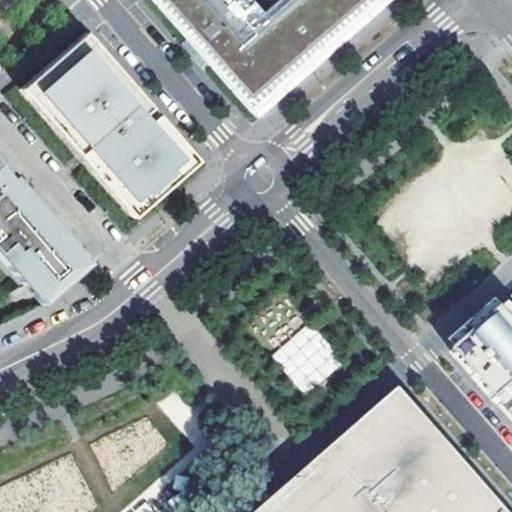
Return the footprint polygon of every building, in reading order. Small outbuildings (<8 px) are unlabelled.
[(257,117),(387,0),(153,0),(199,51),(257,117)] [(86,37),(69,52),(77,61),(94,46),(86,37)] [(69,52),(41,78),(48,87),(31,102),(81,158),(85,154),(100,170),(95,174),(127,211),(145,195),(153,204),(182,179),(174,170),(191,155),(158,118),(154,122),(139,106),(144,102),(94,46),(77,61),(69,52)] [(48,87),(41,78),(23,93),(31,102),(48,87)] [(154,122),(158,118),(151,110),(144,102),(139,106),(154,122)] [(85,154),(81,158),(95,174),(100,170),(85,154)] [(191,155),(174,170),(182,179),(199,164),(191,155)] [(0,259),(40,306),(68,281),(51,261),(71,243),(21,187),(1,164),(0,162),(0,259)] [(145,195),(127,211),(135,220),(153,204),(145,195)] [(71,243),(51,261),(68,281),(89,264),(71,243)] [(511,297),(511,305),(459,351),(503,401),(511,393),(511,296),(511,297)] [(307,324),(270,356),(305,395),(341,363),(307,324)] [(310,511),(424,413),(404,391),(265,511),(310,511)] [(511,511),(424,413),(310,511),(511,511)]
